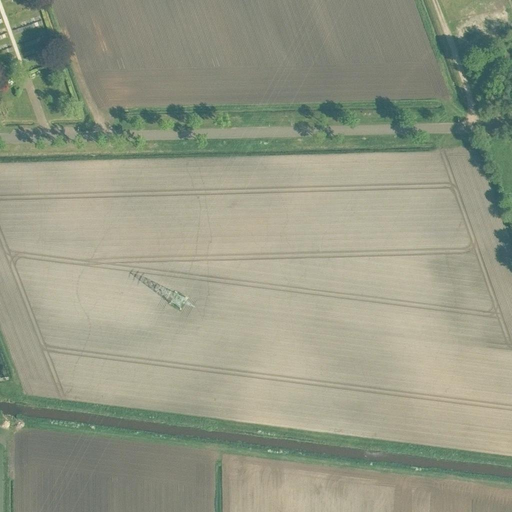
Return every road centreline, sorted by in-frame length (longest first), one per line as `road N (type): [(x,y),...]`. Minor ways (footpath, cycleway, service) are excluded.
road 1 (unclassified): [(511,127),(0,138)]
road 2 (track): [(479,127),(431,0)]
